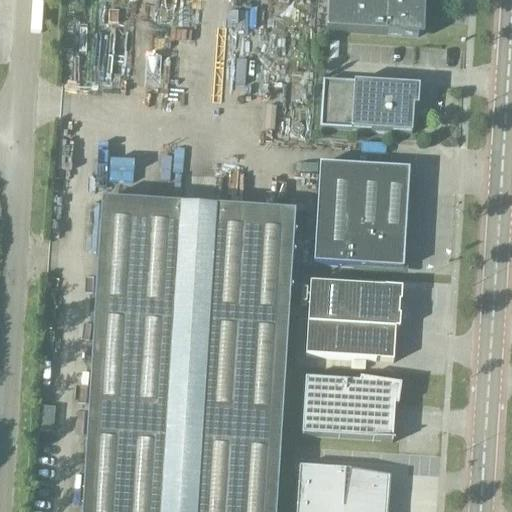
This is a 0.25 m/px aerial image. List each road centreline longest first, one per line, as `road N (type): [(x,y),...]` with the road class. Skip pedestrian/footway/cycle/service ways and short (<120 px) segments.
road 1 (unclassified): [(480,511),(511,0)]
road 2 (unclassified): [(2,511),(23,135)]
road 3 (unclassified): [(23,135),(28,0)]
